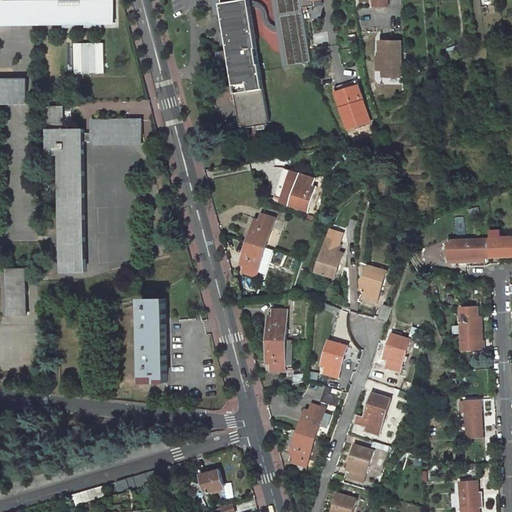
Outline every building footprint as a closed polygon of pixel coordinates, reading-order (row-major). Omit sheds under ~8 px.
[(31,0),(8,0),(0,0),(0,24),(117,23),(116,0),(31,0)] [(211,0),(214,15),(223,14),(227,35),(228,44),(230,54),(223,56),(225,63),(220,64),(222,73),(233,71),(242,128),(267,124),(248,9),(247,3),(246,0),(211,0)] [(287,65),(311,62),(301,0),(277,0),(282,28),(283,34),(288,65),(287,65)] [(250,3),(247,3),(248,9),(250,9),(254,9),(257,10),(259,12),(260,13),(265,26),(267,28),(270,31),(274,33),(277,34),(280,34),(283,34),(282,28),(279,28),(277,28),(274,27),(272,25),(270,22),(267,12),(263,7),(260,5),(257,3),(255,3),(250,3)] [(228,44),(227,35),(218,37),(219,45),(228,44)] [(105,42),(75,42),(75,74),(104,74),(105,42)] [(402,78),(402,42),(380,42),(380,58),(380,67),(383,67),(383,71),(383,78),(402,78)] [(0,104),(31,103),(30,77),(0,78),(0,104)] [(344,105),(347,114),(345,114),(347,125),(368,120),(359,85),(341,89),(342,94),(338,95),(341,106),(344,105)] [(90,128),(70,128),(70,105),(53,105),(53,150),(63,150),(64,272),(92,272),(90,128)] [(93,143),(145,143),(145,119),(93,120),(93,143)] [(307,212),(315,187),(312,185),(313,180),(298,175),(289,205),(307,212)] [(265,248),(275,218),(261,214),(259,221),(255,219),(248,242),(265,248)] [(358,239),(361,227),(354,226),(351,239),(351,249),(358,249),(358,239)] [(511,238),(491,240),(491,257),(507,256),(506,253),(511,252),(511,238)] [(491,240),(449,242),(450,259),(458,258),(458,255),(467,254),(467,258),(491,257),(491,240)] [(256,277),(265,248),(248,242),(240,264),(244,266),(242,273),(256,277)] [(334,279),(344,256),(340,253),(343,248),(328,242),(317,272),(334,279)] [(368,264),(361,290),(364,291),(362,297),(376,302),(387,270),(368,264)] [(10,268),(10,315),(31,315),(31,269),(10,268)] [(175,381),(174,297),(150,298),(151,382),(175,381)] [(383,304),(377,319),(385,322),(388,316),(391,307),(383,304)] [(462,325),(462,333),(463,350),(484,349),(484,344),(480,344),(480,341),(476,342),(475,318),(478,318),(478,316),(478,306),(461,307),(462,325)] [(286,341),(288,311),(273,310),(273,317),(269,317),(268,341),(286,341)] [(475,318),(476,342),(480,341),(480,344),(484,344),(483,315),(478,316),(478,318),(475,318)] [(409,336),(419,340),(422,332),(411,328),(409,336)] [(398,371),(409,340),(391,334),(382,359),(387,360),(384,366),(398,371)] [(330,340),(322,365),(326,366),(323,373),(337,378),(348,346),(330,340)] [(268,341),(267,370),(285,371),(286,341),(268,341)] [(310,373),(292,376),(293,384),(309,380),(310,373)] [(325,389),(321,401),(337,407),(341,394),(325,389)] [(410,394),(398,390),(396,396),(408,400),(410,394)] [(371,393),(363,417),(363,418),(366,419),(364,426),(363,427),(362,430),(376,435),(389,399),(371,393)] [(465,401),(466,439),(484,438),(484,431),(480,431),(479,411),(483,410),(483,400),(465,401)] [(316,438),(326,409),(312,405),(311,411),(306,410),(299,432),(316,438)] [(306,467),(316,438),(299,432),(291,455),(288,461),(306,467)] [(380,450),(391,454),(393,448),(382,444),(380,450)] [(355,445),(346,470),(350,472),(348,479),(362,484),(373,452),(355,445)] [(156,469),(162,488),(174,485),(168,466),(156,469)] [(119,501),(162,488),(156,469),(114,482),(119,501)] [(218,469),(199,475),(204,493),(223,488),(218,469)] [(463,482),(463,511),(480,511),(481,508),(477,508),(476,492),(480,492),(480,481),(463,482)] [(102,485),(69,495),(73,508),(107,499),(102,485)] [(337,493),(330,511),(350,511),(354,500),(337,493)]
